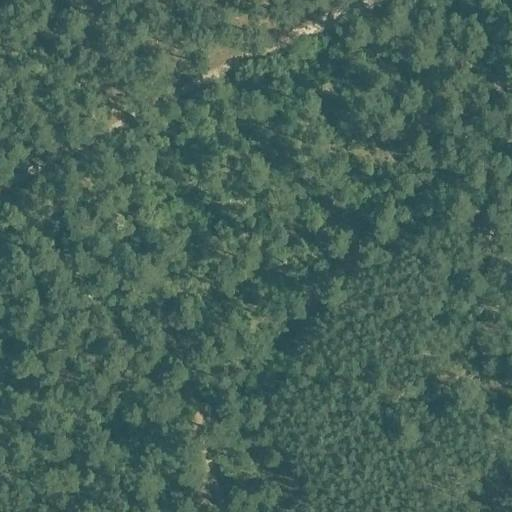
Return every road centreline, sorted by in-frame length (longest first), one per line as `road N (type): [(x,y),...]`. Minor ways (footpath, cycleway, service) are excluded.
road 1 (track): [(395,0),(128,131)]
road 2 (track): [(128,131),(0,189)]
